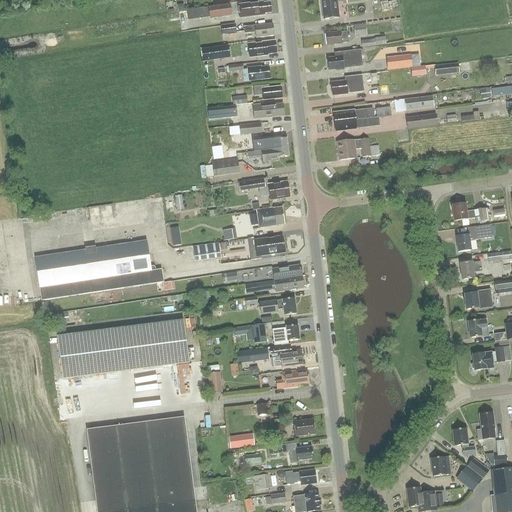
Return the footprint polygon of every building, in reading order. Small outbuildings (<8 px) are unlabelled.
[(321,0),(324,20),(339,18),(337,3),(347,2),(347,3),(372,0),(321,0)] [(240,18),(255,16),(265,15),(265,14),(271,13),(270,3),(264,3),(264,2),(238,5),(240,18)] [(230,4),(208,7),(209,19),(232,16),(230,4)] [(235,24),(221,26),(222,36),(236,34),(235,24)] [(255,27),(255,26),(244,27),(244,33),(255,32),(256,38),(274,36),(273,24),(255,27)] [(366,25),(354,26),(355,37),(367,35),(366,25)] [(342,44),(349,43),(347,31),(341,32),(326,34),(327,46),(335,45),(335,47),(342,46),(342,44)] [(374,39),(361,41),(362,48),(386,45),(385,37),(374,38),(374,39)] [(248,44),(250,58),(268,56),(268,55),(276,54),(275,41),(248,44)] [(416,53),(416,49),(435,48),(434,42),(410,43),(410,53),(416,53)] [(203,62),(229,59),(228,47),(202,50),(203,62)] [(335,58),(327,59),(329,71),(335,70),(335,71),(344,70),(344,69),(363,67),(361,50),(334,53),(335,58)] [(387,58),(389,70),(413,67),(411,55),(387,58)] [(244,82),(249,81),(271,79),(269,67),(259,68),(259,67),(247,69),(248,70),(243,70),(243,64),(229,66),(229,72),(242,71),(244,82)] [(458,64),(434,66),(436,76),(459,73),(458,64)] [(345,78),(345,82),(332,84),(332,85),(330,85),(331,91),(332,91),(333,95),(338,95),(338,96),(348,95),(348,94),(364,92),(362,76),(345,78)] [(263,101),(282,98),(281,87),(269,88),(269,86),(254,88),(255,96),(263,95),(263,101)] [(511,86),(493,89),(494,97),(511,94),(511,86)] [(490,89),(480,90),(481,100),(491,98),(490,89)] [(432,96),(404,100),(406,111),(434,108),(432,96)] [(254,120),(265,118),(284,116),(283,104),(271,106),(271,104),(253,106),(254,120)] [(237,117),(236,106),(208,109),(209,120),(237,117)] [(334,114),(334,123),(363,119),(363,118),(367,118),(368,119),(373,118),(372,110),(362,111),(354,112),(334,114)] [(436,114),(406,118),(407,130),(438,126),(436,114)] [(356,129),(364,128),(380,126),(379,118),(373,119),(373,118),(368,119),(367,118),(363,118),(363,119),(334,123),(335,131),(356,129)] [(261,133),(260,124),(240,126),(241,135),(261,133)] [(253,152),(261,151),(288,148),(287,139),(275,140),(275,138),(268,138),(268,139),(252,141),(253,152)] [(356,159),(355,150),(361,150),(362,158),(380,156),(379,146),(370,147),(369,139),(354,141),(337,143),(339,161),(356,159)] [(289,157),(288,148),(261,151),(263,162),(271,161),(271,162),(278,161),(278,158),(289,157)] [(212,166),(214,177),(214,178),(240,174),(237,158),(212,162),(212,166)] [(240,192),(259,189),(260,198),(269,196),(270,201),(273,200),(273,201),(277,200),(290,198),(288,182),(268,185),(267,179),(238,183),(240,192)] [(469,226),(468,220),(476,219),(476,223),(488,222),(487,209),(467,212),(466,204),(452,206),(454,222),(462,221),(463,226),(469,226)] [(276,226),(285,224),(282,207),(274,209),(274,208),(257,211),(257,214),(251,215),(252,223),(258,222),(259,228),(276,226)] [(504,209),(493,211),(494,219),(505,217),(504,209)] [(469,235),(456,237),(458,253),(471,251),(470,241),(492,238),(490,225),(468,228),(469,235)] [(235,229),(223,231),(224,241),(237,240),(235,229)] [(190,235),(181,238),(184,246),(193,243),(190,235)] [(261,259),(261,256),(285,253),(282,237),(254,241),(254,239),(248,239),(251,260),(261,259)] [(153,266),(151,267),(147,241),(35,258),(41,301),(164,283),(162,269),(156,270),(155,268),(153,266)] [(218,243),(193,247),(195,262),(220,258),(218,243)] [(511,251),(487,254),(488,262),(511,259),(511,251)] [(474,273),(482,272),(481,263),(472,264),(472,263),(460,264),(462,280),(474,279),(474,273)] [(301,266),(273,270),(274,281),(302,277),(301,266)] [(236,273),(222,275),(223,283),(237,281),(236,273)] [(304,288),(302,277),(274,281),(250,285),(252,293),(275,289),(276,292),(281,292),(288,291),(288,290),(304,288)] [(511,291),(511,281),(495,284),(496,294),(511,291)] [(173,282),(164,283),(165,291),(174,290),(173,282)] [(476,293),(464,295),(466,310),(478,308),(479,310),(493,308),(493,307),(492,307),(490,291),(490,290),(476,292),(476,293)] [(257,297),(245,299),(246,306),(258,304),(257,297)] [(284,316),(296,314),(295,298),(282,300),(260,303),(261,314),(278,312),(278,310),(283,309),(284,316)] [(201,307),(203,319),(210,318),(209,307),(201,307)] [(68,312),(55,314),(56,325),(69,323),(68,312)] [(63,379),(189,363),(183,320),(57,337),(63,379)] [(483,337),(488,336),(486,321),(481,321),(468,322),(470,339),(483,337)] [(266,342),(264,324),(252,326),(254,344),(266,342)] [(274,345),(280,345),(289,344),(288,341),(300,340),(298,326),(286,327),(286,329),(272,330),(274,345)] [(290,346),(271,348),(272,358),(281,357),(282,367),(303,365),(301,351),(291,352),(290,346)] [(495,353),(492,353),(485,354),(472,356),(473,364),(471,365),(472,370),(475,370),(475,372),(487,370),(494,369),(493,364),(511,361),(510,347),(495,349),(495,353)] [(268,348),(237,352),(238,364),(269,360),(268,348)] [(277,390),(283,389),(298,387),(297,385),(309,384),(307,372),(296,374),(296,372),(281,374),(282,381),(276,382),(277,390)] [(207,374),(210,395),(223,393),(220,373),(207,374)] [(257,405),(258,416),(268,415),(267,404),(257,405)] [(495,439),(494,430),(495,430),(493,413),(480,415),(482,431),(477,431),(478,441),(495,439)] [(196,511),(184,417),(87,430),(97,511),(196,511)] [(296,437),(315,435),(313,420),(294,422),(296,437)] [(463,456),(476,454),(475,447),(468,448),(468,445),(467,429),(453,431),(455,447),(462,446),(463,448),(462,449),(463,456)] [(279,435),(280,443),(288,442),(287,434),(279,435)] [(241,437),(229,439),(230,450),(242,448),(241,437)] [(268,447),(269,455),(287,453),(287,445),(268,447)] [(298,463),(314,460),(312,447),(296,449),(296,451),(290,452),(291,461),(297,460),(298,463)] [(245,465),(261,463),(260,454),(245,455),(245,465)] [(505,454),(493,456),(494,467),(507,465),(505,454)] [(433,477),(451,475),(448,457),(431,459),(433,477)] [(471,461),(467,466),(483,479),(488,472),(487,471),(484,469),(481,467),(472,460),(471,461)] [(483,479),(466,466),(461,473),(470,479),(466,484),(474,490),(483,479)] [(491,496),(492,511),(511,511),(511,468),(491,470),(493,496),(491,496)] [(315,470),(299,473),(293,474),(292,472),(285,473),(287,486),(294,485),(294,484),(300,483),(301,486),(317,484),(315,470)] [(254,476),(256,491),(270,489),(268,474),(254,476)] [(417,507),(417,511),(420,511),(437,510),(435,492),(421,494),(420,488),(407,490),(409,508),(417,507)] [(265,498),(266,505),(286,502),(285,493),(271,495),(271,497),(265,498)] [(318,494),(293,497),(295,511),(311,511),(320,511),(320,506),(321,506),(320,498),(319,499),(318,494)] [(248,511),(253,511),(251,499),(244,501),(246,511),(248,511)]
